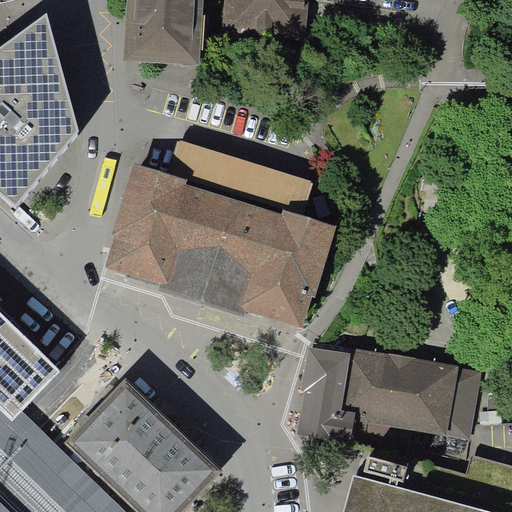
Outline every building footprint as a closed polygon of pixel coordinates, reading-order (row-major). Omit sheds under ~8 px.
[(204,0),(128,0),(125,62),(201,66),(204,0)] [(224,0),(222,33),(305,40),(308,0),(224,0)] [(78,129),(47,12),(0,46),(0,190),(16,203),(78,129)] [(187,177),(133,160),(111,231),(115,232),(105,265),(127,272),(125,277),(206,301),(245,313),(246,308),(302,325),(312,293),(315,294),(337,223),(283,207),(282,211),(186,182),(187,177)] [(22,411),(59,371),(41,353),(0,313),(0,409),(7,416),(12,421),(22,411)] [(349,353),(309,348),(303,390),(306,391),(299,438),(410,454),(413,431),(471,439),(481,371),(460,368),(460,364),(349,348),(349,353)] [(65,443),(137,511),(182,511),(221,472),(172,424),(126,380),(65,443)] [(0,445),(68,511),(126,511),(44,431),(27,415),(22,411),(12,421),(7,416),(0,409),(0,445)] [(423,493),(397,486),(399,481),(404,482),(408,467),(369,456),(365,471),(392,478),(390,484),(355,474),(344,511),(511,511),(511,465),(474,455),(469,474),(431,464),(425,485),(423,493)] [(0,511),(9,511),(0,503),(0,511)]
